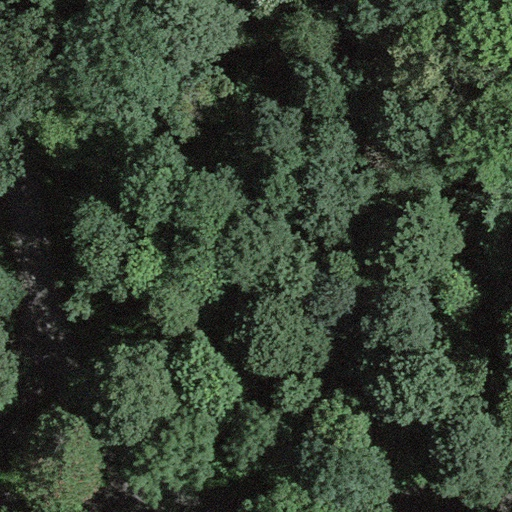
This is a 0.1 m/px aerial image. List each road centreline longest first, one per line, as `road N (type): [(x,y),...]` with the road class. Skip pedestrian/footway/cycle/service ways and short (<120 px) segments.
road 1 (track): [(188,511),(37,340),(0,111)]
road 2 (track): [(37,340),(0,491)]
